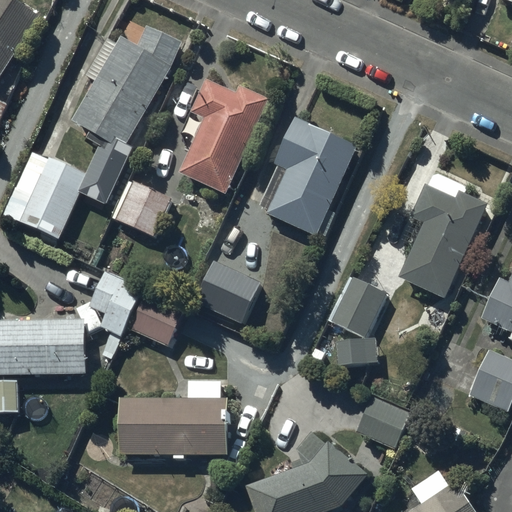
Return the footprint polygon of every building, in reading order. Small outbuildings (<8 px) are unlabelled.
[(0,0),(0,81),(42,17),(14,0),(0,0)] [(51,161),(35,154),(18,191),(34,198),(22,225),(62,243),(84,195),(110,207),(136,151),(128,148),(176,69),(186,46),(150,31),(142,49),(125,41),(76,122),(94,133),(90,141),(106,150),(90,176),(52,159),(51,161)] [(209,120),(182,174),(229,197),(275,101),(244,87),(240,96),(211,82),(196,114),(209,120)] [(361,149),(299,122),(279,166),(281,167),(264,207),(273,211),(270,217),(320,240),(361,149)] [(133,181),(115,219),(158,238),(176,201),(133,181)] [(418,246),(403,279),(447,299),(490,206),(463,193),(459,200),(430,187),(405,240),(418,246)] [(263,284),(217,263),(198,306),(244,327),(263,284)] [(146,290),(109,273),(92,309),(110,317),(104,329),(114,333),(110,342),(121,346),(146,290)] [(350,278),(330,322),(367,339),(387,294),(350,278)] [(503,280),(485,321),(511,333),(511,284),(503,280)] [(149,295),(133,331),(170,348),(187,312),(149,295)] [(0,323),(0,377),(89,377),(89,322),(0,323)] [(382,344),(341,347),(342,372),(383,369),(382,344)] [(511,360),(492,352),(473,397),(511,414),(511,412),(511,360)] [(20,384),(0,384),(0,414),(21,415),(20,384)] [(414,418),(375,398),(358,432),(397,452),(414,418)] [(123,406),(123,462),(231,464),(231,407),(123,406)] [(296,471),(249,489),(257,511),(343,511),(345,511),(372,477),(316,434),(299,451),(304,461),(294,466),(296,471)] [(477,511),(459,483),(452,488),(441,473),(414,491),(424,507),(416,511),(477,511)]
